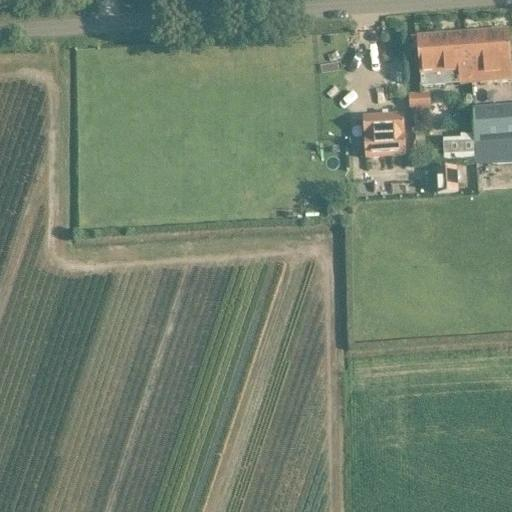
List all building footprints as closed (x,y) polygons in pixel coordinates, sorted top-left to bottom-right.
[(511,81),(511,76),(510,54),(509,32),(417,39),(421,89),(511,81)] [(430,94),(409,95),(410,114),(431,113),(430,94)] [(511,107),(473,110),(475,137),(475,152),(476,164),(511,161),(511,107)] [(404,159),(404,119),(364,120),(364,160),(404,159)] [(456,170),(436,171),(437,195),(457,194),(456,170)] [(342,209),(329,210),(329,221),(343,221),(342,209)]
